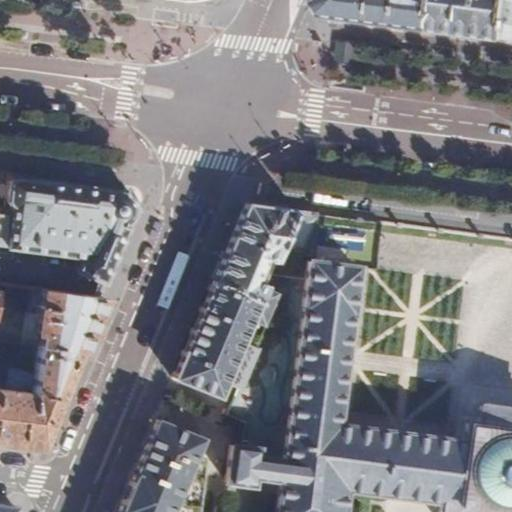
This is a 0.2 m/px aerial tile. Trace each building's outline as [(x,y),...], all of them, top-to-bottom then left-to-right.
[(327,0),(323,9),(330,18),(380,24),(437,32),(441,0),(327,0)] [(511,0),(441,0),(437,32),(474,36),(510,41),(511,23),(511,0)] [(8,184),(0,183),(0,245),(79,256),(74,269),(99,279),(98,282),(101,283),(104,276),(103,275),(121,231),(123,231),(124,228),(125,225),(123,225),(125,220),(129,218),(131,213),(131,211),(130,209),(136,205),(126,187),(119,192),(115,189),(111,188),(107,190),(106,192),(105,190),(96,189),(95,190),(42,183),(43,182),(35,181),(35,183),(13,179),(8,184)] [(212,286),(257,304),(263,289),(265,286),(256,282),(264,261),(274,264),(282,243),(295,211),(245,204),(229,245),(212,286)] [(297,250),(312,213),(295,211),(282,243),(297,250)] [(380,232),(374,264),(413,271),(419,239),(380,232)] [(439,503),(447,439),(397,432),(333,425),(355,266),(311,260),(297,359),(282,457),(251,453),(251,446),(230,444),(225,481),(250,484),(251,473),(281,477),(276,511),(340,511),(343,487),(367,491),(390,495),(439,503)] [(23,311),(26,287),(2,283),(0,299),(0,302),(10,304),(9,309),(23,311)] [(202,309),(192,332),(237,351),(257,304),(212,286),(202,309)] [(80,349),(101,298),(37,289),(32,329),(37,331),(36,343),(80,349)] [(263,289),(257,304),(272,311),(279,295),(263,289)] [(243,353),(192,332),(166,395),(219,417),(243,353)] [(0,444),(39,449),(80,349),(36,343),(31,391),(0,387),(0,444)] [(156,420),(118,511),(174,511),(207,436),(156,420)] [(447,439),(439,503),(437,511),(511,511),(511,429),(467,424),(464,442),(447,439)] [(12,503),(0,501),(0,511),(13,511),(14,510),(12,503)]
